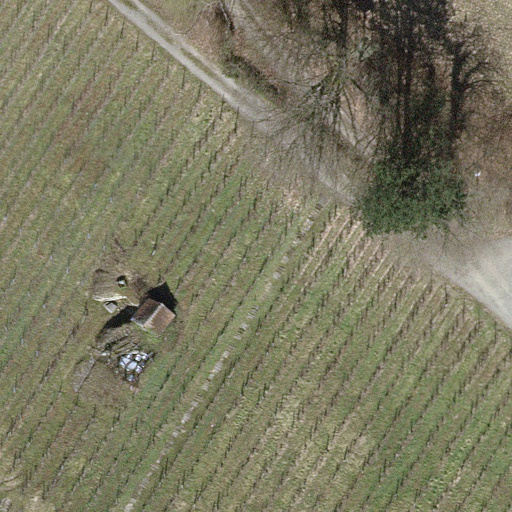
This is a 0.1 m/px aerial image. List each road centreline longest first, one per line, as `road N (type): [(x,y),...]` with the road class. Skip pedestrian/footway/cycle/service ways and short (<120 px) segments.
road 1 (track): [(131,12),(441,260),(511,289)]
road 2 (track): [(234,0),(510,288)]
